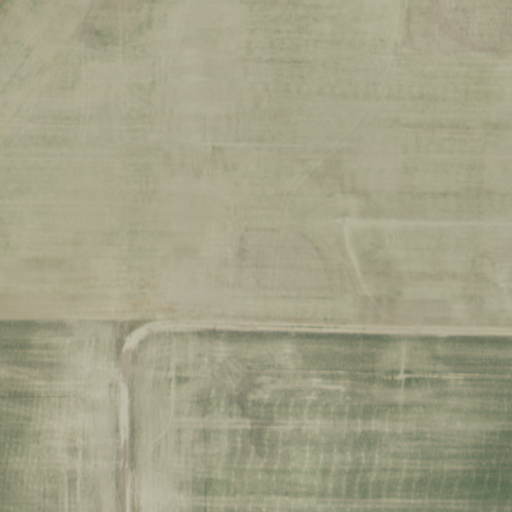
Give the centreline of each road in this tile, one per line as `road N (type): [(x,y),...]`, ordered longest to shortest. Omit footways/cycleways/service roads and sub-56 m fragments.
road 1 (residential): [(126,372),(129,349),(152,325),(511,330)]
road 2 (residential): [(127,511),(126,372)]
